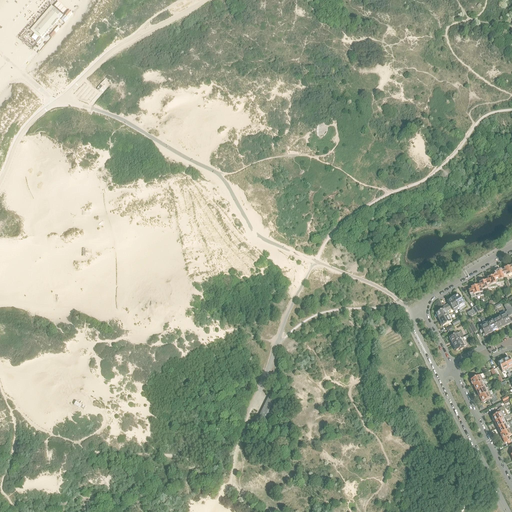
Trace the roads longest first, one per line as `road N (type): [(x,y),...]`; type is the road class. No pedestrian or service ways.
road 1 (unknown): [(266,511),(229,481),(229,465),(301,276),(305,243),(386,183),(430,172),(473,122),(468,113),(475,106),(511,96)]
road 2 (unknown): [(209,0),(108,54),(29,124),(0,189)]
road 3 (residential): [(441,376),(508,511)]
road 4 (residential): [(511,487),(452,370)]
